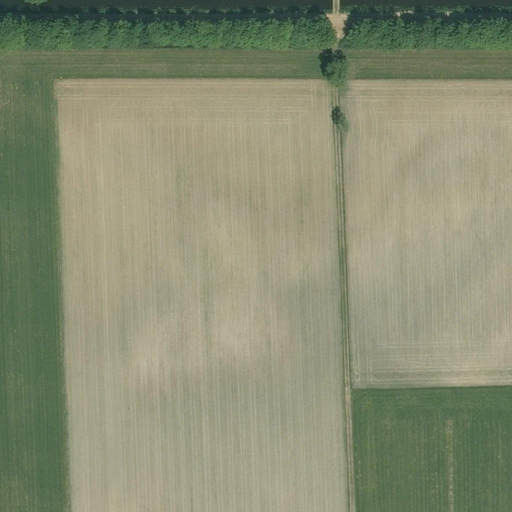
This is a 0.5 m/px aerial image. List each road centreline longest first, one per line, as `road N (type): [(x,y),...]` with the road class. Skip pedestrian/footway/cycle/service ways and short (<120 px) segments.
road 1 (track): [(333,21),(353,511)]
road 2 (track): [(333,21),(0,20)]
road 3 (track): [(511,21),(333,21)]
